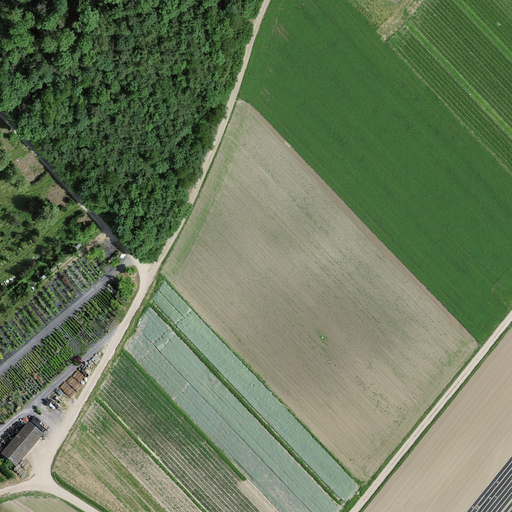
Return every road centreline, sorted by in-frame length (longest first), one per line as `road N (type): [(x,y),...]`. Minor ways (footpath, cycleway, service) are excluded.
road 1 (track): [(38,478),(206,167),(265,0)]
road 2 (track): [(511,313),(353,511)]
road 3 (track): [(0,107),(150,274)]
